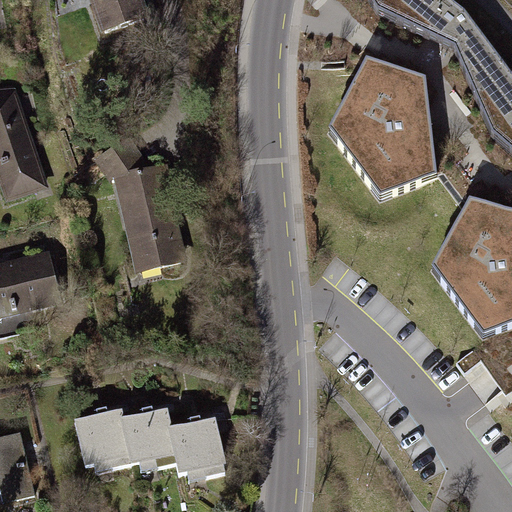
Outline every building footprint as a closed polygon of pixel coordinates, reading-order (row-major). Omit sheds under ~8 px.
[(89,0),(103,36),(152,19),(144,0),(89,0)] [(454,56),(492,142),(511,127),(511,80),(464,16),(443,0),(364,0),(377,18),(454,56)] [(426,84),(366,65),(329,132),(380,202),(437,179),(426,84)] [(0,185),(7,205),(50,190),(16,88),(0,88),(0,185)] [(511,158),(511,127),(492,142),(511,158)] [(187,263),(167,166),(152,169),(131,138),(95,163),(111,186),(115,182),(136,274),(187,263)] [(511,217),(470,204),(433,272),(483,340),(511,328),(511,217)] [(49,254),(0,264),(0,318),(61,305),(49,254)] [(481,366),(473,354),(457,366),(465,378),(481,366)] [(121,413),(75,423),(85,469),(95,467),(96,475),(141,464),(143,474),(180,465),(182,475),(190,474),(192,482),(228,474),(225,465),(228,464),(218,420),(172,430),(168,412),(123,422),(121,413)] [(20,434),(0,438),(0,484),(5,504),(35,497),(20,434)]
